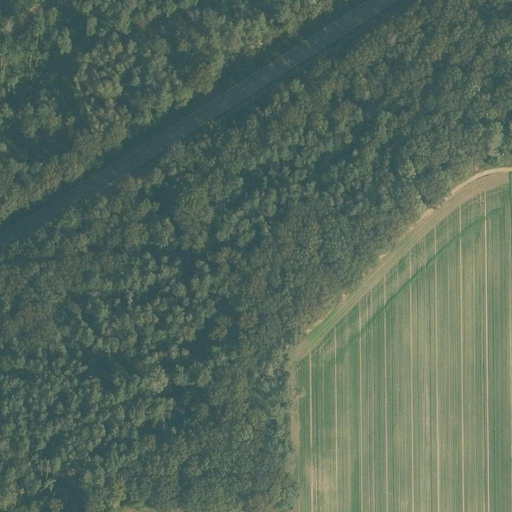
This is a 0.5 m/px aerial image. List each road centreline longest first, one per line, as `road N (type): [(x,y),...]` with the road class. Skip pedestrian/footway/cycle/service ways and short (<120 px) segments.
road 1 (track): [(102,511),(485,170)]
road 2 (secondary): [(0,245),(382,0)]
